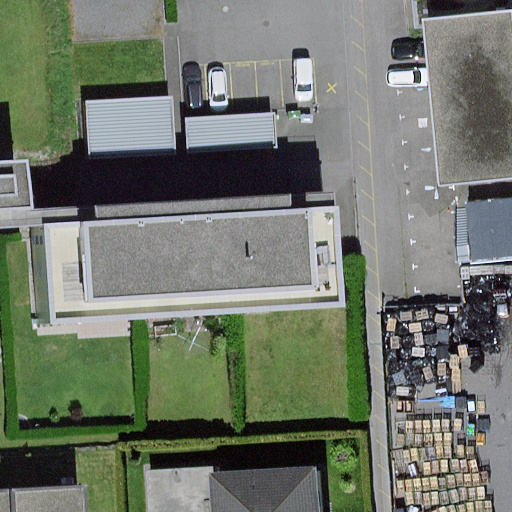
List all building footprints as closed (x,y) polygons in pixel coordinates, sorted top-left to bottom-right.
[(78,0),(78,27),(149,28),(149,0),(78,0)] [(511,21),(441,28),(456,190),(511,184),(511,21)] [(97,99),(99,152),(183,149),(181,97),(97,99)] [(195,115),(194,147),(279,144),(280,111),(195,115)] [(0,213),(27,212),(24,165),(0,166),(0,213)] [(362,191),(33,211),(41,334),(370,314),(362,191)] [(348,511),(344,451),(145,465),(144,511),(348,511)] [(5,487),(0,486),(0,511),(98,511),(94,480),(5,487)]
